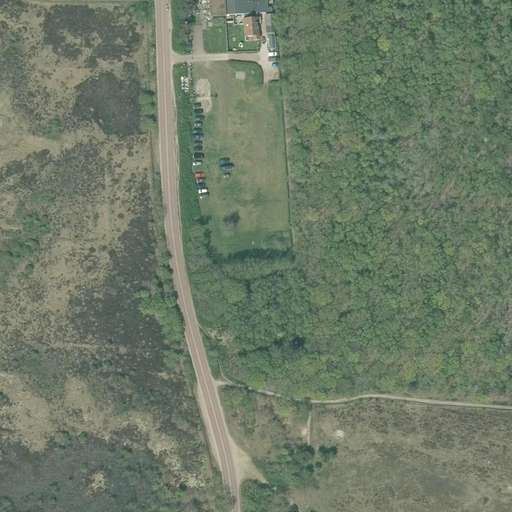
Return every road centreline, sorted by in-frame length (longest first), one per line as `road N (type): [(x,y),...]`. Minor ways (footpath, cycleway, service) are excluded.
road 1 (unclassified): [(232,511),(229,469),(173,242),(162,0)]
road 2 (unknown): [(206,386),(220,382),(306,403),(378,397),(511,409)]
